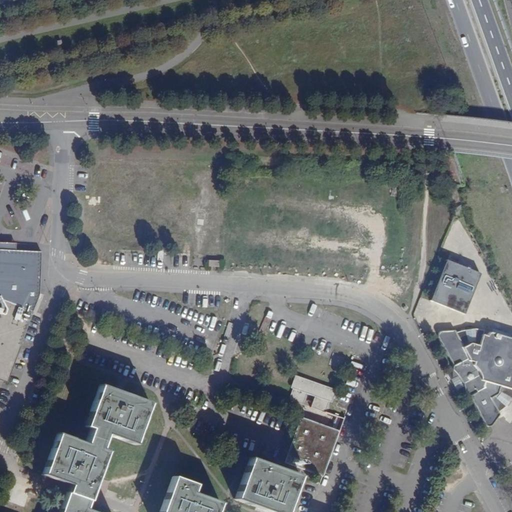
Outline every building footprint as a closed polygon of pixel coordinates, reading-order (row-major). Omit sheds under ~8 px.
[(0,286),(40,288),(41,251),(16,250),(0,249),(0,286)] [(486,273),(448,260),(433,300),(469,314),(486,273)] [(40,288),(0,286),(0,299),(32,311),(39,293),(40,288)] [(0,379),(7,382),(32,311),(0,299),(0,379)] [(477,347),(469,344),(462,348),(453,331),(438,333),(437,333),(436,335),(436,338),(451,366),(451,370),(453,373),(456,377),(459,383),(461,387),(463,393),(464,395),(468,398),(484,428),(485,429),(486,429),(488,429),(490,428),(498,417),(489,400),(497,396),(499,388),(510,391),(511,385),(511,340),(489,333),(488,334),(486,334),(485,337),(480,336),(477,347)] [(324,411),(325,410),(326,408),(339,373),(339,372),(339,370),(338,369),(308,358),(306,358),(304,358),(303,359),(290,396),(290,398),(290,400),(292,401),(302,404),(306,394),(314,397),(311,407),(322,411),(324,411)] [(93,511),(86,509),(94,485),(91,484),(94,477),(97,478),(106,452),(100,450),(106,434),(134,444),(148,403),(122,394),(120,401),(112,398),(115,391),(100,385),(85,427),(91,429),(85,444),(57,434),(42,475),(70,485),(59,511),(93,511)] [(122,394),(115,391),(112,398),(120,401),(122,394)] [(295,421),(245,403),(239,420),(252,424),(249,430),(286,443),(295,421)] [(342,431),(303,417),(286,462),(325,476),(342,431)] [(272,505),(269,511),(270,511),(285,511),(298,476),(250,459),(235,499),(261,509),(264,502),(272,505)] [(215,511),(218,503),(191,493),(194,485),(173,477),(160,511),(215,511)] [(261,509),(269,511),(272,505),(264,502),(261,509)]
